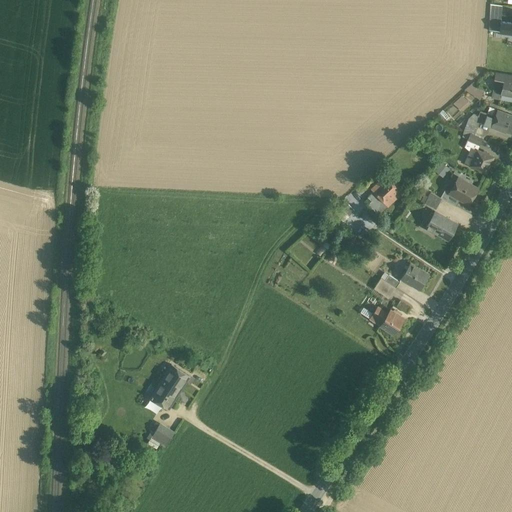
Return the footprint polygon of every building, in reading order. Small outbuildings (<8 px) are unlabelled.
[(511,75),(499,74),(495,99),(511,102),(511,75)] [(472,82),(467,90),(480,100),(486,91),(472,82)] [(462,95),(455,104),(464,111),(471,102),(462,95)] [(483,124),(511,134),(511,115),(488,108),(483,124)] [(470,164),(490,176),(500,157),(480,146),(470,164)] [(444,162),(437,170),(444,177),(451,168),(444,162)] [(448,193),(475,208),(485,190),(459,175),(448,193)] [(402,190),(390,177),(365,202),(378,214),(402,190)] [(427,191),(423,203),(438,209),(443,197),(427,191)] [(438,212),(428,228),(455,243),(464,227),(438,212)] [(433,274),(412,262),(403,279),(424,291),(433,274)] [(394,270),(391,275),(387,272),(377,288),(392,297),(402,281),(399,279),(402,274),(394,270)] [(383,327),(382,330),(398,339),(409,318),(393,309),(391,313),(380,306),(372,320),(383,327)] [(171,365),(150,399),(169,410),(190,376),(171,365)] [(174,432),(159,424),(151,439),(166,447),(174,432)]
